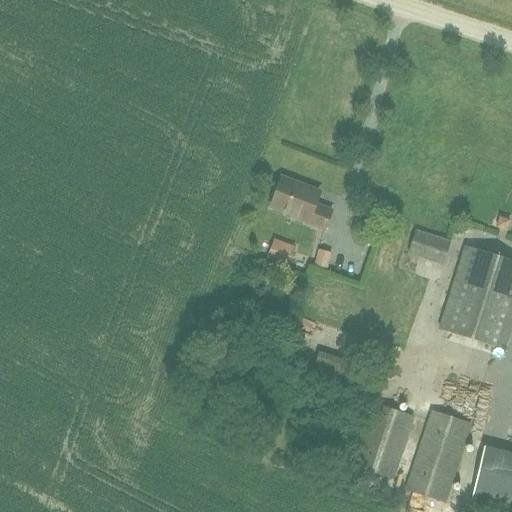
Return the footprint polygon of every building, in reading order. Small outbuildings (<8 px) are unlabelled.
[(325,231),(332,212),(315,206),(319,196),(297,188),(298,185),(282,179),(271,209),(293,217),(293,219),(325,231)] [(453,250),(418,241),(412,264),(447,273),(453,250)] [(278,242),(273,258),(293,263),(297,247),(278,242)] [(319,266),(332,270),(337,255),(324,250),(319,266)] [(511,265),(464,253),(440,330),(505,351),(511,327),(511,265)] [(393,481),(414,417),(374,404),(353,468),(393,481)] [(434,413),(407,492),(446,504),(472,426),(434,413)] [(482,468),(474,511),(511,511),(511,455),(494,452),(491,470),(482,468)]
